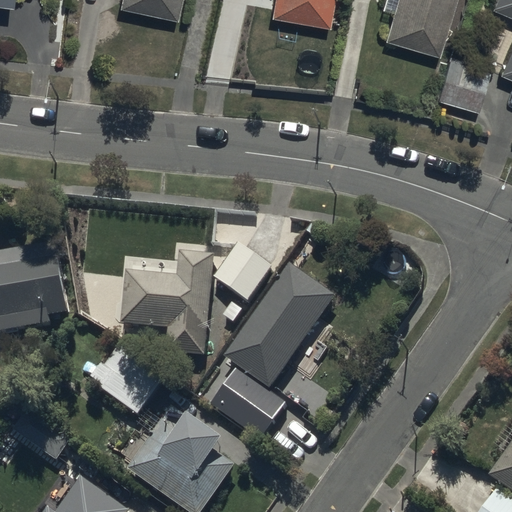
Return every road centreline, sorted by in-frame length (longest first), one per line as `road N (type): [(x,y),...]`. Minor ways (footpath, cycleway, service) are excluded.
road 1 (tertiary): [(0,124),(328,163),(511,221)]
road 2 (residential): [(328,511),(511,251)]
